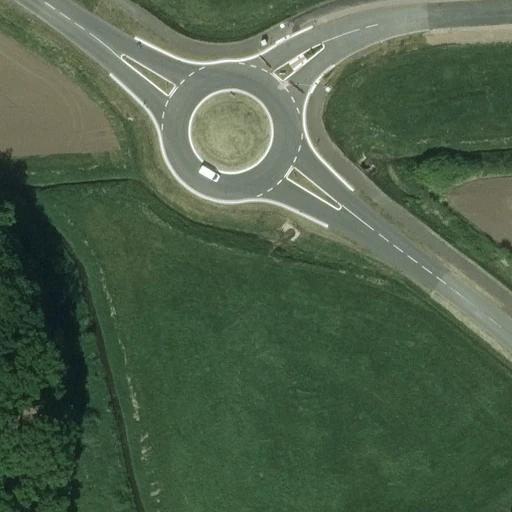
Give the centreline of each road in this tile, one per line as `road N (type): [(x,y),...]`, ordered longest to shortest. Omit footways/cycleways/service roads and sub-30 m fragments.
road 1 (tertiary): [(278,165),(511,338)]
road 2 (tertiary): [(263,86),(339,36),(511,14)]
road 3 (tertiary): [(38,0),(184,100)]
road 4 (tertiary): [(184,100),(174,134),(198,180),(250,187),(278,165)]
